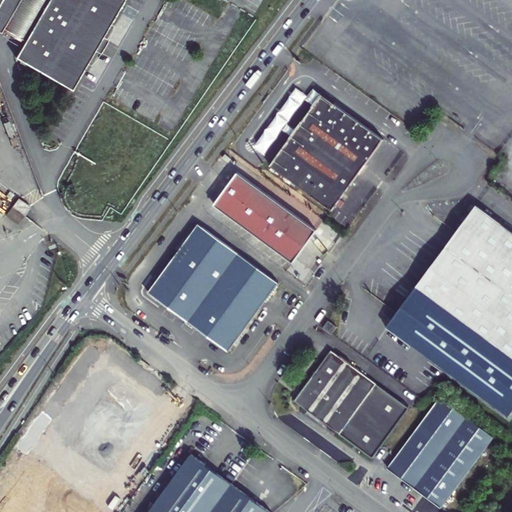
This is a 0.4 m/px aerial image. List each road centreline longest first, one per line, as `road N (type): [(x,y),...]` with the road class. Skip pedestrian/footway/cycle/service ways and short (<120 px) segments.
road 1 (secondary): [(312,0),(87,298)]
road 2 (unclassified): [(87,298),(378,511)]
